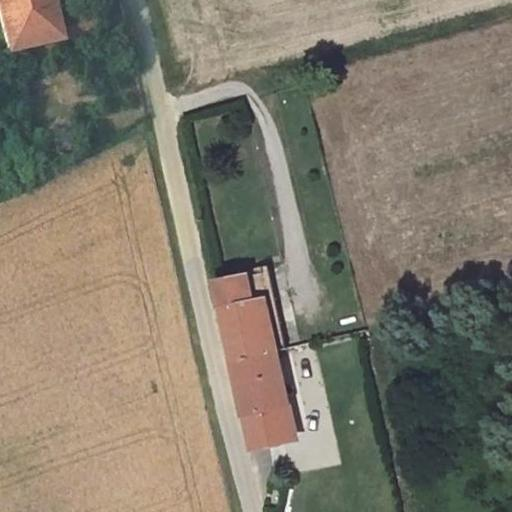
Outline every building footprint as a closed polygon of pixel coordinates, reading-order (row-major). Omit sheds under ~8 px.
[(0,0),(0,19),(8,52),(62,39),(58,23),(52,0),(0,0)] [(122,23),(117,5),(81,15),(81,16),(86,33),(122,23)] [(86,33),(81,16),(58,23),(62,39),(86,33)] [(291,348),(274,270),(261,273),(277,351),(291,348)] [(277,351),(261,273),(220,282),(237,361),(277,351)] [(277,351),(237,361),(255,449),(296,440),(277,351)]
